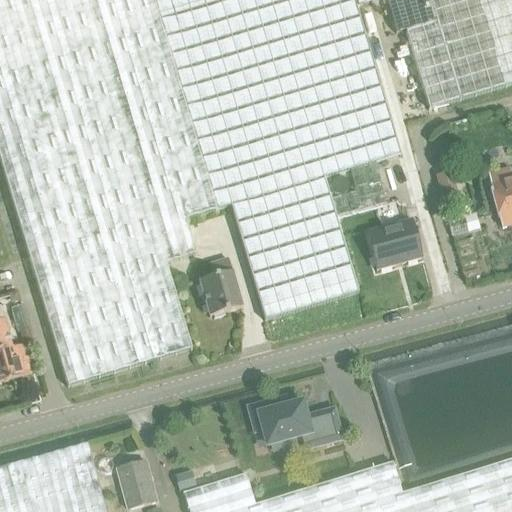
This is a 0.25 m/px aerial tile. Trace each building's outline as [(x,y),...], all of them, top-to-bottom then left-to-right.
[(428,112),(511,87),(511,0),(0,0),(0,164),(29,261),(67,389),(190,352),(169,284),(164,266),(195,257),(184,222),(230,208),(264,324),(357,296),(334,220),(385,206),(374,165),(398,158),(355,10),(351,0),(388,0),(385,1),(396,36),(405,33),(428,112)] [(351,0),(355,10),(385,1),(388,0),(351,0)] [(438,202),(456,197),(449,172),(431,177),(438,202)] [(511,182),(494,187),(500,210),(511,206),(511,182)] [(505,229),(511,227),(511,206),(500,210),(505,229)] [(476,215),(446,223),(450,240),(481,232),(476,215)] [(376,272),(419,261),(411,231),(368,242),(376,272)] [(487,244),(467,247),(471,274),(491,271),(487,244)] [(225,315),(240,311),(226,261),(209,266),(213,279),(198,284),(208,320),(212,319),(213,322),(225,318),(225,315)] [(17,293),(7,296),(10,306),(19,303),(17,293)] [(21,307),(10,310),(16,333),(18,333),(27,330),(21,307)] [(0,352),(11,350),(3,321),(0,321),(0,352)] [(27,330),(18,333),(22,345),(31,343),(27,330)] [(11,351),(11,350),(0,352),(0,385),(32,376),(23,347),(11,351)] [(271,404),(248,411),(254,436),(264,433),(268,449),(312,438),(311,435),(321,433),(325,448),(342,443),(334,412),(317,417),(317,418),(307,421),(303,406),(273,413),(271,404)] [(0,511),(105,511),(88,448),(0,471),(0,511)] [(101,463),(99,466),(99,470),(101,473),(103,475),(107,476),(110,474),(113,472),(113,468),(113,465),(110,462),(107,461),(103,461),(101,463)] [(207,491),(185,497),(189,511),(511,511),(511,463),(404,497),(394,466),(387,469),(351,480),(257,509),(248,478),(220,486),(209,490),(207,491)] [(127,511),(130,511),(156,505),(146,465),(118,472),(127,511)]
